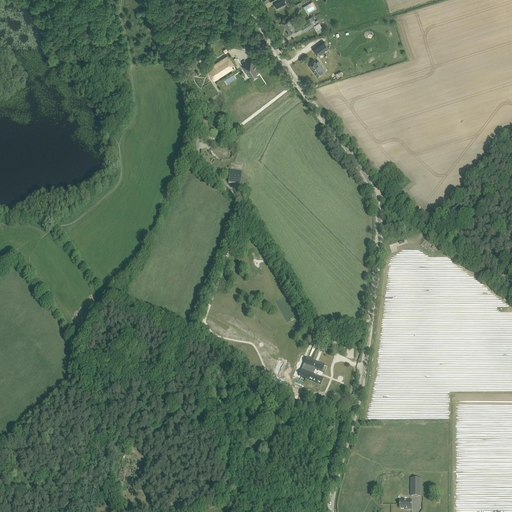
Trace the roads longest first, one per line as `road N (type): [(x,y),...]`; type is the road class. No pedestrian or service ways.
road 1 (unclassified): [(329,511),(369,332),(376,201),(247,0)]
road 2 (track): [(374,192),(511,296)]
road 3 (track): [(74,373),(98,408),(100,437),(74,487),(72,511)]
road 4 (track): [(100,437),(192,337)]
